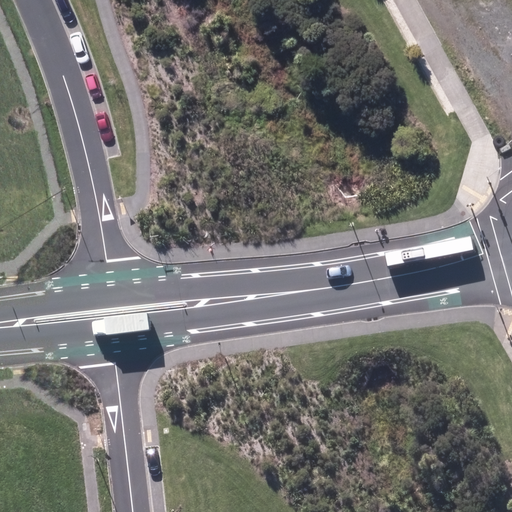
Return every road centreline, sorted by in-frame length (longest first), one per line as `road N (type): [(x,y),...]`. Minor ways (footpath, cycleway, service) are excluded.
road 1 (residential): [(36,0),(86,145),(112,291)]
road 2 (residential): [(242,293),(385,277),(511,244)]
road 3 (residential): [(114,323),(132,511)]
road 4 (residential): [(242,293),(203,312),(114,323)]
road 5 (residential): [(112,291),(196,284),(242,293)]
